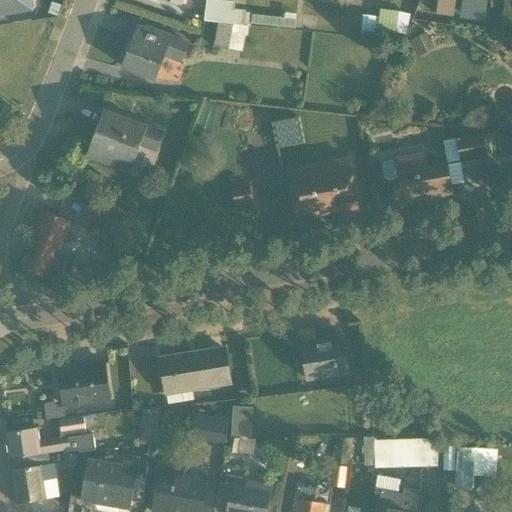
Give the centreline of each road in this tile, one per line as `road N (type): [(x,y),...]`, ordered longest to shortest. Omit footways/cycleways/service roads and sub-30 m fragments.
road 1 (unclassified): [(0,323),(511,237)]
road 2 (residential): [(87,0),(28,142),(0,158)]
